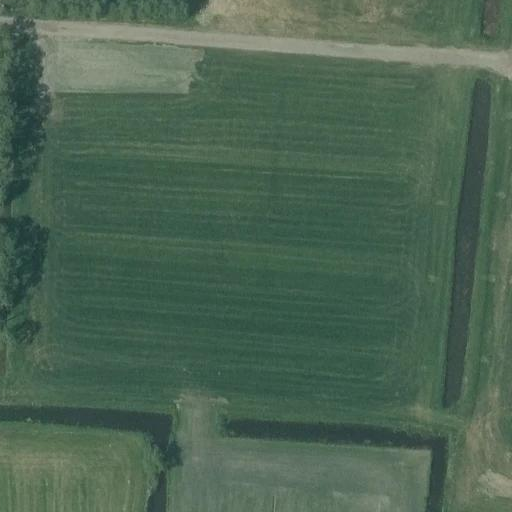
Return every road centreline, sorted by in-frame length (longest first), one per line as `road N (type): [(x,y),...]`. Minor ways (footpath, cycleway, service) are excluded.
road 1 (track): [(0,25),(511,69)]
road 2 (track): [(511,253),(497,424),(499,461),(511,473)]
